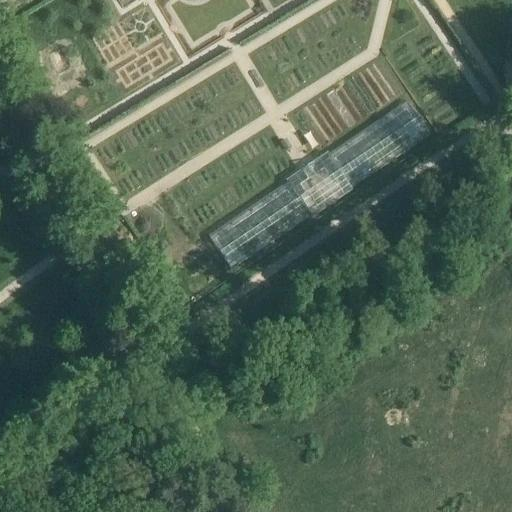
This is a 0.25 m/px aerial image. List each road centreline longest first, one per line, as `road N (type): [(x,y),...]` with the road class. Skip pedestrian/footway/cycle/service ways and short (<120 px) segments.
road 1 (track): [(150,357),(0,96)]
road 2 (track): [(0,459),(150,357)]
